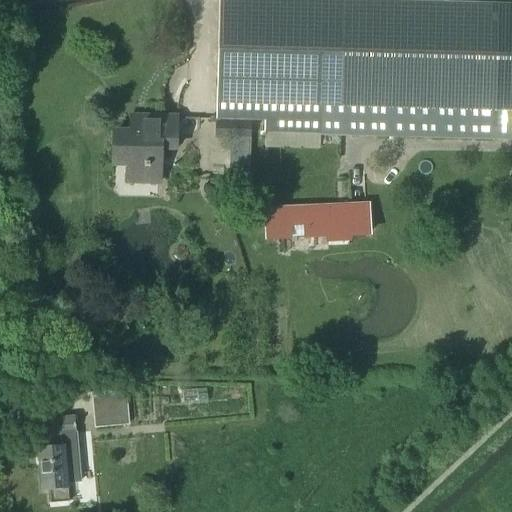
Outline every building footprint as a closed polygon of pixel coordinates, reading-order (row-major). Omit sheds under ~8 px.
[(511,142),(511,8),(220,0),(217,121),(265,123),(265,135),(511,142)] [(174,150),(175,120),(144,119),(144,135),(115,134),(114,166),(127,167),(127,183),(157,184),(158,150),(174,150)] [(230,139),(229,159),(248,160),(249,140),(230,139)] [(249,201),(249,182),(232,182),(232,201),(249,201)] [(367,208),(266,213),(267,239),(288,238),(287,218),(306,217),(307,238),(368,236),(367,208)] [(127,424),(126,411),(94,414),(95,427),(127,424)] [(49,450),(38,450),(39,459),(40,467),(42,493),(49,492),(50,504),(68,503),(66,484),(80,483),(75,435),(74,419),(43,422),(45,436),(45,437),(47,436),(49,450)]
